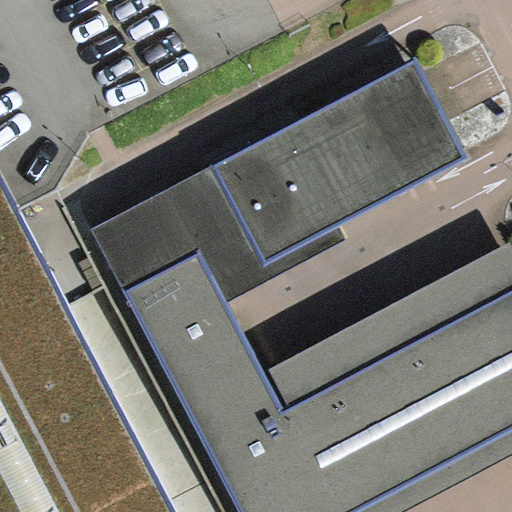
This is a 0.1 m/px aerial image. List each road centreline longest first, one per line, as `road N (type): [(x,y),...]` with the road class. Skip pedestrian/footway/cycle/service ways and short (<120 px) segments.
road 1 (unknown): [(0,249),(155,511)]
road 2 (unknown): [(0,149),(235,1)]
